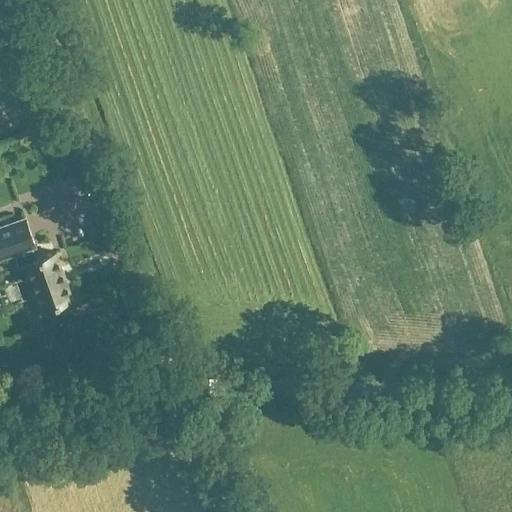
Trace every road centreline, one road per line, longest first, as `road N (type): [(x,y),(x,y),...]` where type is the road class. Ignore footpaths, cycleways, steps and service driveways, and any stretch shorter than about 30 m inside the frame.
road 1 (unclassified): [(171,391),(36,0)]
road 2 (unclassified): [(511,401),(171,391)]
road 3 (unclassified): [(0,423),(171,391)]
